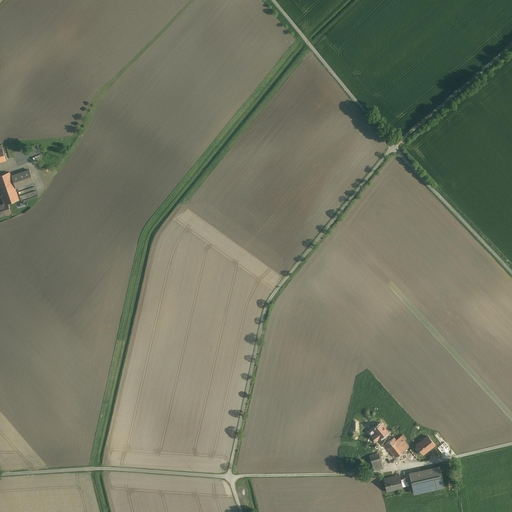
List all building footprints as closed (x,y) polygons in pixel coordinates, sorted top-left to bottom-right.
[(13,175),(11,171),(0,174),(0,188),(5,202),(6,204),(8,203),(21,199),(17,188),(35,182),(30,169),(13,175)] [(0,216),(11,213),(8,203),(6,204),(5,202),(0,204),(0,216)] [(396,440),(389,432),(381,438),(380,437),(376,441),(381,447),(385,444),(395,457),(409,446),(404,440),(406,439),(403,435),(396,440)] [(427,436),(416,445),(423,453),(434,445),(427,436)] [(378,453),(367,456),(370,466),(372,465),(374,470),(383,467),(378,453)] [(439,467),(409,473),(414,493),(444,486),(439,467)] [(406,476),(403,478),(400,479),(402,487),(409,485),(411,483),(410,481),(406,476)] [(393,477),(384,479),(386,489),(393,488),(393,489),(402,488),(400,479),(400,477),(393,479),(393,477)]
